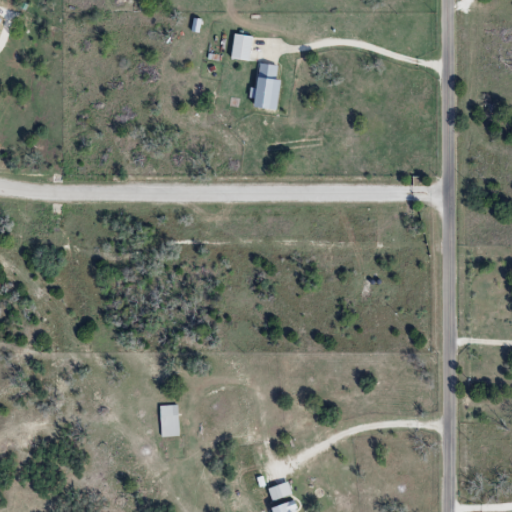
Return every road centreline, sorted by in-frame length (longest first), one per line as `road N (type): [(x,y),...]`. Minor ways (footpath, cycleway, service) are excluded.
road 1 (residential): [(446,0),(449,511)]
road 2 (residential): [(0,186),(105,196),(447,193)]
